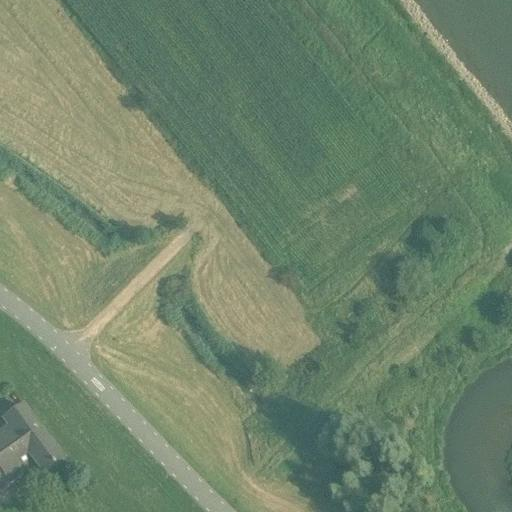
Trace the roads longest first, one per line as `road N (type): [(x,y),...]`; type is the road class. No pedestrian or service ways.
road 1 (tertiary): [(221,511),(70,353),(0,295)]
road 2 (track): [(197,224),(70,353)]
road 3 (track): [(0,206),(78,345)]
